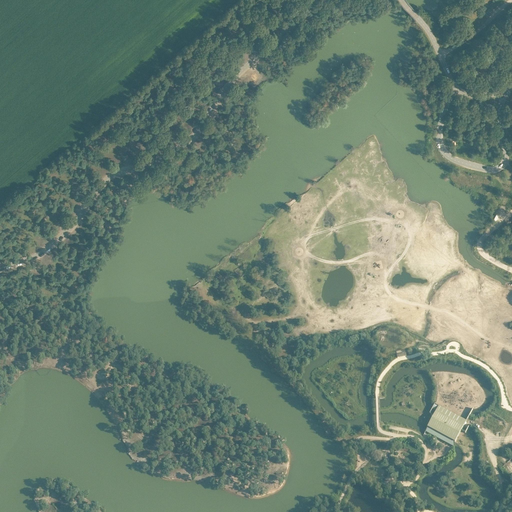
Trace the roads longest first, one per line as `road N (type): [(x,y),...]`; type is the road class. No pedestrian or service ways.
road 1 (track): [(386,275),(376,253),(329,261),(308,254),(305,238),(360,220),(397,221),(409,243),(392,268)]
road 2 (track): [(392,268),(386,289),(511,349)]
